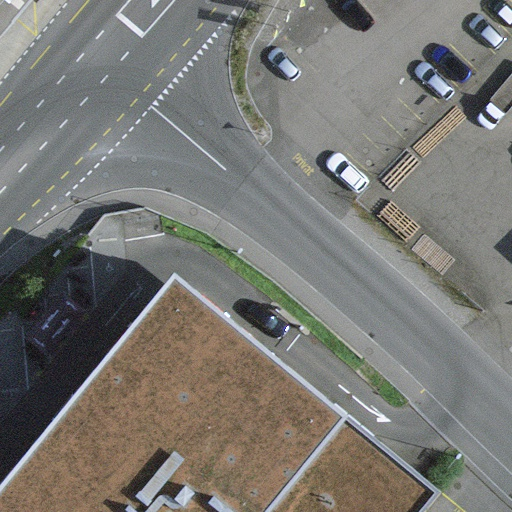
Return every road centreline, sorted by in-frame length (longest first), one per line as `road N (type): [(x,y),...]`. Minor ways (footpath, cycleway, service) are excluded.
road 1 (residential): [(511,428),(99,54)]
road 2 (primary): [(99,54),(0,166)]
